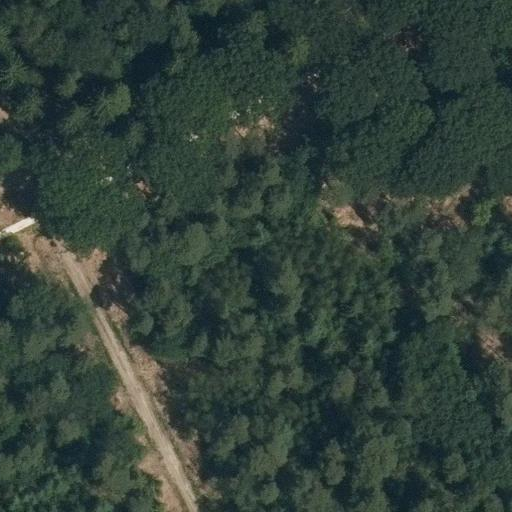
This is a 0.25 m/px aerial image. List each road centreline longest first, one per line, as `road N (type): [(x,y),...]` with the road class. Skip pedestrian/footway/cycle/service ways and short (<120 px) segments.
road 1 (track): [(204,511),(0,102)]
road 2 (track): [(357,0),(0,186)]
